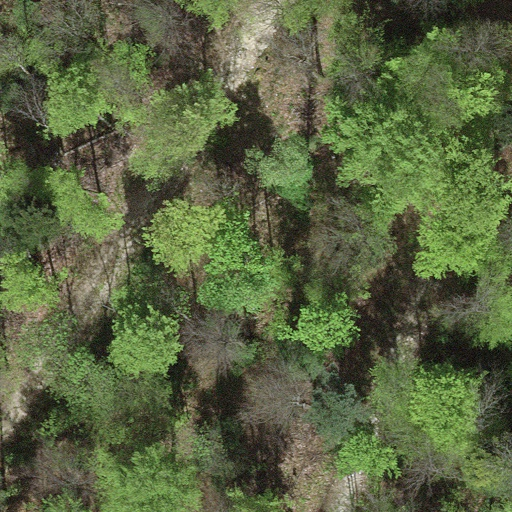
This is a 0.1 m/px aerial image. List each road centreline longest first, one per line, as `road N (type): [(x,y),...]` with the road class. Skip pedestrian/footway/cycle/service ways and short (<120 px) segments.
road 1 (track): [(283,0),(57,354),(0,421)]
road 2 (track): [(329,511),(443,242),(511,114)]
